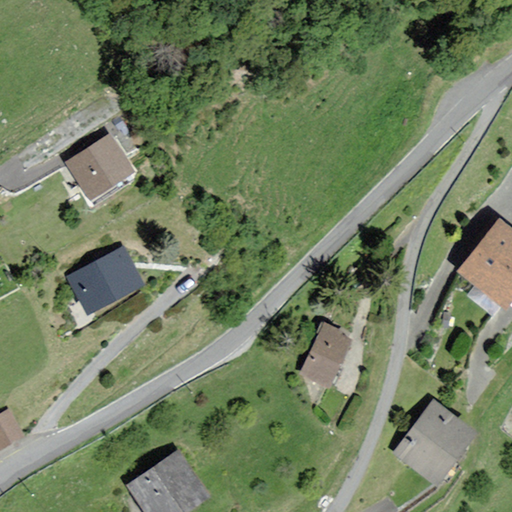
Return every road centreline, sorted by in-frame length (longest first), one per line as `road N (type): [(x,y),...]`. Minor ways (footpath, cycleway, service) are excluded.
road 1 (tertiary): [(493,84),(236,338),(0,479)]
road 2 (residential): [(336,511),(387,396),(422,228),(485,121),(493,84)]
road 3 (residential): [(0,179),(103,112)]
